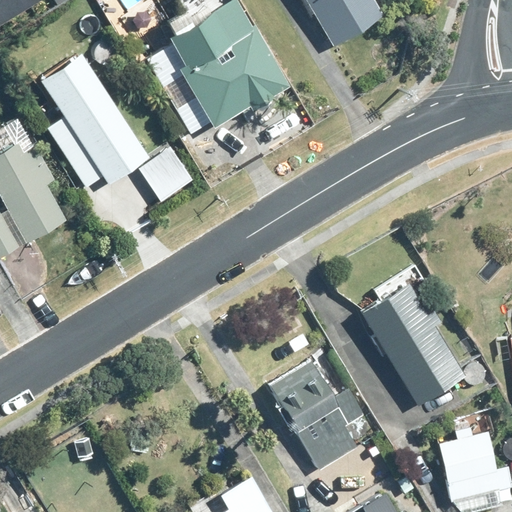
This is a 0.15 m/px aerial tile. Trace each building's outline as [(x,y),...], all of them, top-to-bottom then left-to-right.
[(0,0),(0,25),(41,0),(40,0),(0,0)] [(169,0),(156,8),(164,20),(157,24),(164,35),(139,50),(185,129),(205,118),(206,120),(235,103),(237,107),(248,100),(255,103),(265,97),(267,89),(281,81),(279,78),(283,76),(247,15),(244,16),(234,0),(169,0)] [(372,0),(303,0),(327,39),(378,9),(372,0)] [(143,150),(103,87),(60,115),(91,161),(106,151),(116,167),(143,150)] [(0,203),(20,238),(61,214),(39,176),(48,171),(17,118),(13,120),(9,113),(0,118),(0,203)] [(0,249),(14,241),(0,218),(0,249)] [(404,276),(355,305),(412,399),(461,369),(404,276)] [(491,359),(503,358),(502,344),(490,345),(491,359)] [(305,356),(264,380),(315,465),(325,458),(349,497),(381,476),(357,438),(351,440),(339,420),(360,408),(344,383),(327,393),(305,356)] [(433,437),(446,497),(510,483),(505,461),(492,464),(485,427),(468,430),(466,423),(450,426),(452,433),(433,437)] [(270,511),(247,468),(214,487),(222,502),(203,511),(270,511)] [(353,501),(334,511),(415,511),(412,507),(403,511),(395,511),(379,483),(352,499),(353,501)]
